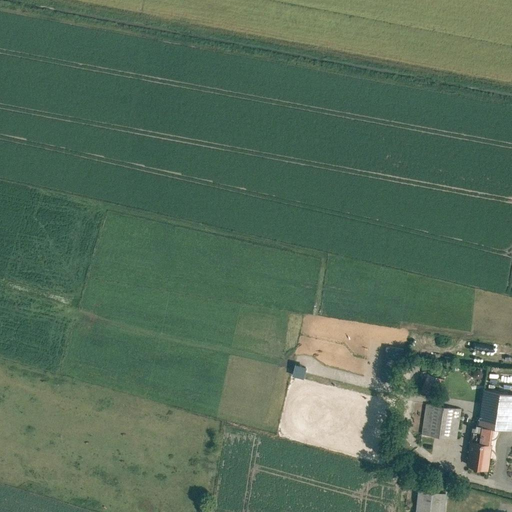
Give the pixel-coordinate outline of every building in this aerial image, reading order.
[(387,345),(384,380),(402,381),(405,347),(387,345)] [(423,391),(440,397),(447,377),(429,371),(423,391)] [(511,401),(511,391),(480,388),(474,425),(491,427),(511,429),(511,413),(511,401)] [(460,407),(425,402),(421,433),(456,437),(460,407)] [(491,427),(474,425),(469,424),(463,466),(485,468),(491,427)] [(440,511),(443,492),(414,489),(412,511),(440,511)]
